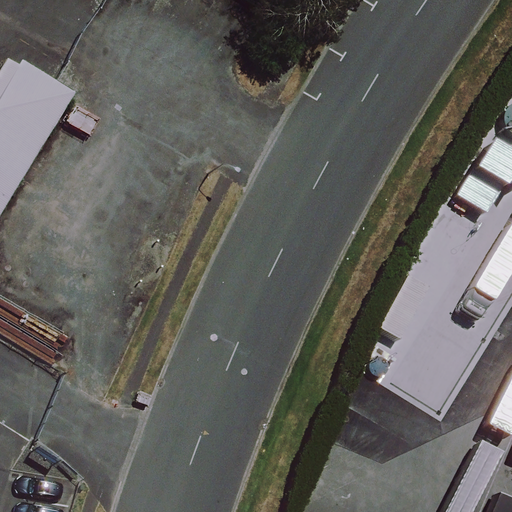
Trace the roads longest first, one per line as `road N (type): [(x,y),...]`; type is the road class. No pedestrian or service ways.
road 1 (unclassified): [(426,0),(296,221),(244,328),(174,511)]
road 2 (unknown): [(189,465),(0,398)]
